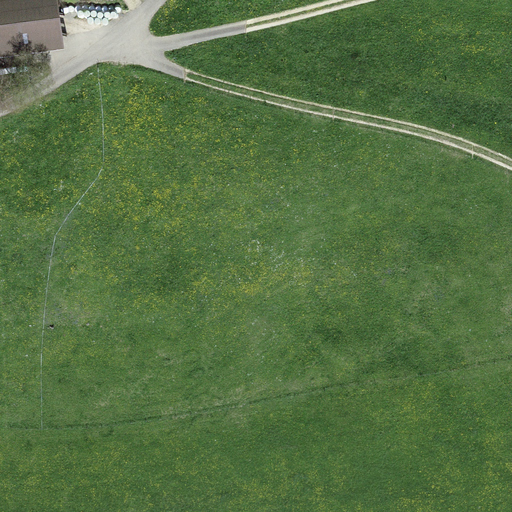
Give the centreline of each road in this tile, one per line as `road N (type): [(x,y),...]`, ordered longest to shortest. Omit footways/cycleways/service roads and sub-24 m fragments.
road 1 (track): [(104,49),(265,97),(420,131),(511,164)]
road 2 (track): [(104,49),(351,0)]
road 3 (unclassified): [(0,109),(76,69),(157,0)]
